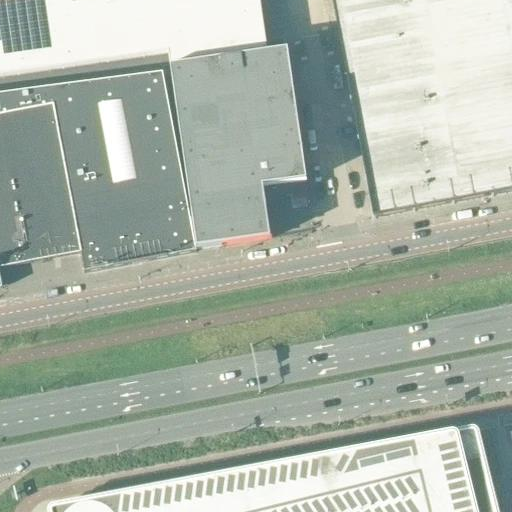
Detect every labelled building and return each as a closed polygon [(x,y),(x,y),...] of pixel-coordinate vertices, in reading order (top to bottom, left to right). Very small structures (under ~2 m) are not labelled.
[(0,0),(0,79),(167,55),(170,70),(267,56),(264,40),(258,0),(0,0)] [(395,7),(393,0),(341,0),(332,2),(351,105),(357,137),(360,150),(511,121),(511,50),(424,66),(413,3),(395,7)] [(511,0),(393,0),(395,7),(413,3),(424,66),(511,50),(511,0)] [(161,71),(162,75),(195,251),(269,241),(264,200),(292,196),(292,198),(297,201),(304,201),(307,196),(306,189),(301,186),(300,186),(300,184),(306,183),(287,53),(170,70),(161,71)] [(195,254),(195,251),(162,75),(49,90),(80,255),(83,274),(147,262),(195,254)] [(0,270),(80,255),(49,90),(0,96),(0,290),(2,290),(0,281),(0,270)] [(511,121),(360,150),(373,220),(511,193),(511,121)] [(491,431),(476,435),(480,449),(494,446),(491,431)] [(81,506),(49,511),(494,511),(488,488),(488,486),(492,485),(491,481),(487,482),(476,439),(476,437),(475,437),(475,436),(475,435),(474,435),(473,434),(472,434),(471,434),(471,433),(419,442),(415,443),(254,473),(249,474),(87,505),(81,506)]
